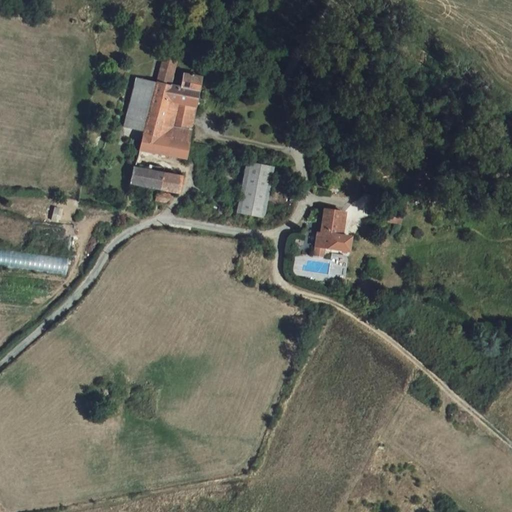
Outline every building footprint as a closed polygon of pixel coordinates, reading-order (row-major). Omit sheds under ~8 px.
[(136,125),(184,135),(198,73),(177,68),(174,81),(148,76),(136,125)] [(180,153),(184,135),(136,125),(134,132),(132,143),(153,147),(154,148),(180,153)] [(147,157),(146,162),(128,158),(123,177),(172,188),(176,168),(159,164),(160,160),(147,157)] [(230,210),(254,214),(266,167),(243,161),(230,210)] [(164,191),(150,188),(149,195),(163,198),(164,191)] [(396,213),(395,222),(381,219),(379,230),(397,233),(398,226),(405,227),(407,216),(396,213)] [(350,260),(351,246),(342,245),(344,222),(324,220),(322,244),(318,244),(317,257),(316,265),(324,266),(325,258),(350,260)] [(0,266),(65,274),(67,257),(0,249),(0,266)]
